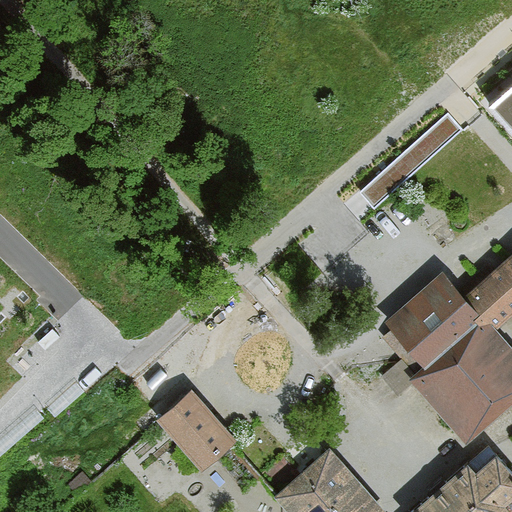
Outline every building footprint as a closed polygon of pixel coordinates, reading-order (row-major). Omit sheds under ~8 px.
[(103,0),(90,0),(81,8),(99,32),(117,19),(103,0)] [(511,91),(493,109),(511,130),(511,91)] [(379,198),(463,124),(451,111),(367,185),(379,198)] [(422,375),(419,378),(471,437),(511,400),(511,346),(494,326),(511,309),(511,257),(468,297),(446,272),(392,319),(398,325),(433,365),(422,375)] [(433,365),(398,325),(386,335),(406,357),(422,375),(433,365)] [(422,375),(406,357),(400,362),(386,374),(401,393),(416,380),(419,378),(422,375)] [(192,391),(162,416),(204,465),(233,440),(192,391)] [(511,511),(511,471),(492,448),(485,453),(417,511),(511,511)] [(331,451),(279,495),(293,511),(384,511),(331,451)] [(79,511),(53,482),(18,511),(79,511)]
